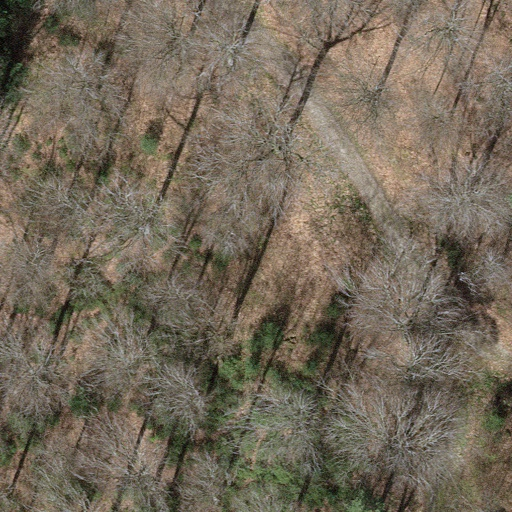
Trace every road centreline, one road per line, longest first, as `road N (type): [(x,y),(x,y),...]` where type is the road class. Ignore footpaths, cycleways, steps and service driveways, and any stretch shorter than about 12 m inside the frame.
road 1 (track): [(223,0),(339,139),(447,327)]
road 2 (track): [(447,327),(435,511)]
